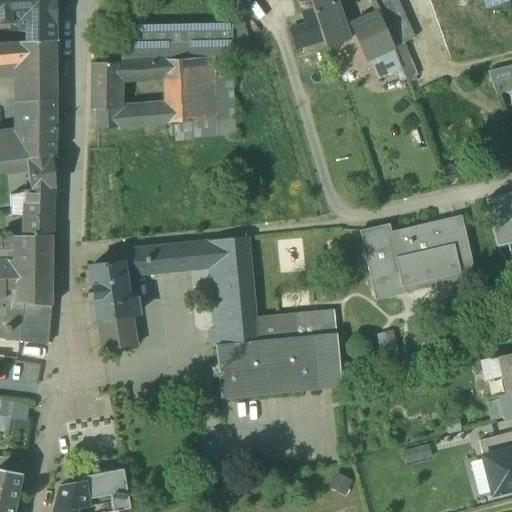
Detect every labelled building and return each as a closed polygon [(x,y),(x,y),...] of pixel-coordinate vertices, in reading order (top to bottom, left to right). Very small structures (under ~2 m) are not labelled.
[(54,0),(0,0),(0,24),(11,24),(11,18),(19,18),(20,32),(27,31),(28,43),(57,41),(54,0)] [(345,36),(333,0),(310,0),(314,11),(318,24),(324,43),(325,47),(328,46),(347,41),(345,36)] [(396,0),(382,0),(374,4),(379,14),(394,47),(402,44),(414,38),(396,0)] [(314,11),(304,14),(309,26),(318,24),(314,11)] [(379,14),(360,23),(357,32),(369,59),(394,47),(379,14)] [(309,26),(290,31),(296,50),(324,43),(318,24),(309,26)] [(245,25),(123,28),(123,59),(212,57),(213,57),(228,56),(253,53),(245,25)] [(28,43),(19,43),(19,59),(20,89),(20,102),(55,99),(57,41),(28,43)] [(0,44),(0,65),(15,65),(14,59),(19,59),(19,43),(13,43),(13,44),(0,44)] [(416,76),(402,44),(394,47),(402,68),(407,80),(416,76)] [(369,59),(376,79),(402,68),(394,47),(369,59)] [(228,56),(213,57),(214,66),(229,65),(228,56)] [(212,57),(166,60),(167,74),(168,105),(168,106),(170,122),(176,122),(217,119),(214,72),(214,66),(213,57),(212,57)] [(166,60),(117,62),(118,80),(167,74),(166,60)] [(117,62),(92,63),(91,110),(96,110),(117,109),(118,80),(117,62)] [(511,65),(488,72),(496,95),(511,91),(511,65)] [(177,142),(237,137),(235,71),(214,72),(217,119),(176,122),(177,142)] [(55,99),(20,102),(20,112),(19,112),(21,146),(55,143),(56,128),(55,99)] [(168,106),(137,108),(133,113),(134,125),(170,122),(168,106)] [(117,109),(96,110),(96,128),(117,126),(134,125),(133,113),(137,108),(117,109)] [(21,146),(16,147),(0,139),(0,162),(55,155),(55,143),(21,146)] [(51,157),(27,160),(30,191),(26,192),(25,215),(24,237),(45,236),(52,236),(54,188),(51,157)] [(26,192),(10,196),(11,215),(25,215),(26,192)] [(511,193),(486,200),(496,247),(507,244),(511,264),(511,193)] [(391,232),(389,233),(399,277),(402,288),(459,275),(460,281),(475,277),(461,216),(391,232)] [(389,225),(359,232),(371,284),(375,301),(403,294),(402,288),(399,277),(389,233),(391,232),(389,225)] [(52,236),(45,236),(24,237),(0,237),(0,250),(15,250),(15,261),(16,261),(15,298),(15,303),(19,304),(18,333),(19,333),(18,342),(47,345),(51,302),(52,236)] [(247,238),(207,242),(209,257),(210,268),(216,330),(217,346),(257,342),(255,320),(247,238)] [(210,268),(209,257),(207,243),(119,250),(120,262),(122,262),(124,276),(210,268)] [(15,250),(0,250),(0,261),(15,261),(15,250)] [(0,261),(0,297),(15,298),(16,261),(15,261),(0,261)] [(120,262),(90,267),(97,319),(131,315),(137,314),(135,299),(127,300),(124,276),(122,262),(120,262)] [(0,302),(15,303),(15,298),(0,297),(0,339),(18,342),(19,333),(18,333),(0,332),(0,302)] [(15,303),(0,302),(0,332),(18,333),(19,304),(15,303)] [(217,346),(215,346),(220,399),(341,388),(334,313),(255,320),(257,342),(217,346)] [(131,315),(97,319),(102,351),(136,346),(131,315)] [(216,330),(208,331),(210,346),(215,346),(217,346),(216,330)] [(511,353),(497,358),(505,394),(505,395),(511,393),(511,353)] [(511,393),(505,395),(505,394),(497,396),(503,422),(511,419),(511,393)] [(0,430),(24,433),(27,403),(0,400),(0,430)] [(495,436),(493,422),(472,425),(474,439),(495,436)] [(511,432),(479,442),(483,457),(511,449),(511,432)] [(494,496),(511,491),(511,449),(483,457),(494,496)] [(0,470),(0,511),(12,511),(20,475),(8,472),(0,470)] [(122,470),(102,475),(107,504),(108,511),(112,511),(129,509),(122,470)] [(83,483),(60,487),(53,510),(52,511),(58,511),(71,510),(107,504),(102,475),(83,479),(83,483)]
